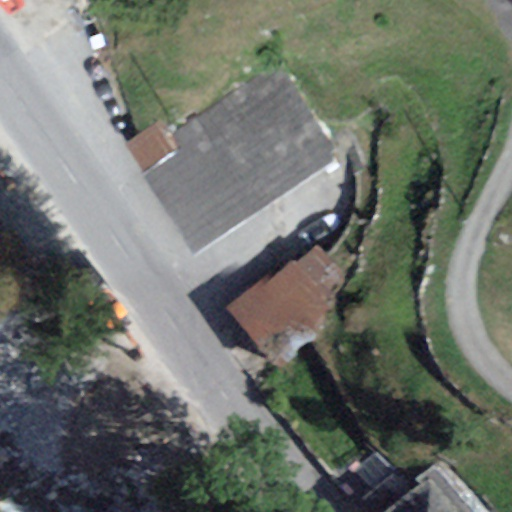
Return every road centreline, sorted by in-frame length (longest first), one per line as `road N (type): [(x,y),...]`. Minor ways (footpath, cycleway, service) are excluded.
road 1 (tertiary): [(337,511),(50,161),(0,83)]
road 2 (track): [(511,393),(472,353),(458,326),(456,295),(463,251),(511,152)]
